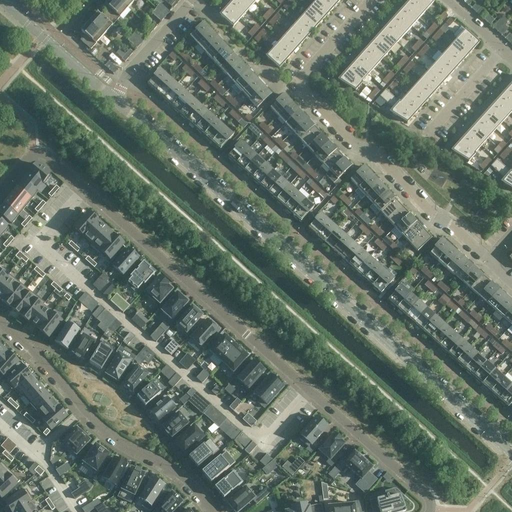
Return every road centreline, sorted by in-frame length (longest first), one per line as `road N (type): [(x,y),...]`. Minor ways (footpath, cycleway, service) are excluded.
road 1 (tertiary): [(511,454),(108,96)]
road 2 (residential): [(308,390),(263,440),(207,396),(37,241),(83,189)]
road 3 (residential): [(487,260),(302,84),(303,72),(370,0)]
road 4 (residential): [(83,189),(308,390)]
road 5 (residential): [(308,390),(427,496),(431,509)]
road 6 (residential): [(84,409),(180,475),(213,511)]
road 7 (tertiary): [(108,96),(0,0)]
road 8 (residential): [(108,96),(193,0)]
road 9 (residential): [(0,322),(84,409)]
